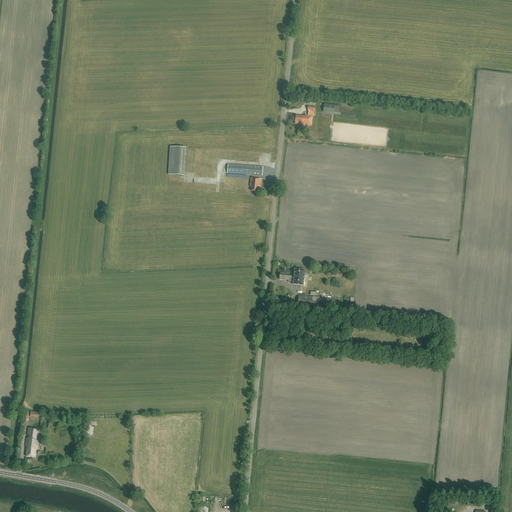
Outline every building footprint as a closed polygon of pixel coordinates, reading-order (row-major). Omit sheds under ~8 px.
[(313,115),(305,115),(305,117),(296,116),(295,123),(301,123),(301,125),(312,126),(313,115)] [(186,149),(171,148),(169,176),(184,177),(186,149)] [(246,160),(260,160),(260,151),(242,152),(243,156),(246,156),(246,160)] [(228,165),(227,173),(262,176),(263,167),(228,165)] [(261,187),(261,179),(251,178),(250,187),(251,187),(251,191),(258,192),(258,186),(261,187)] [(304,270),(295,269),(293,284),(303,285),(304,270)] [(333,309),(334,299),(299,295),(298,305),(333,309)] [(40,430),(39,430),(29,428),(28,428),(27,435),(30,436),(29,439),(27,438),(26,447),(27,447),(26,457),(35,457),(36,450),(37,450),(40,430)]
